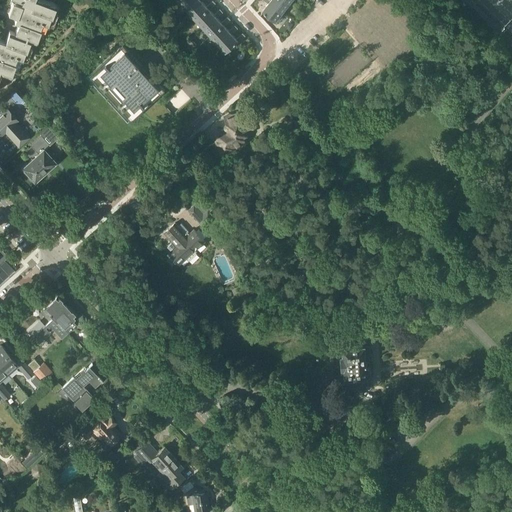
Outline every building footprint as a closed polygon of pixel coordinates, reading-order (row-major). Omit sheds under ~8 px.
[(15,32),(30,40),(36,42),(41,29),(40,29),(42,22),(48,24),(50,16),(52,17),(56,4),(44,0),(16,0),(21,2),(20,4),(13,1),(8,13),(16,16),(14,21),(18,23),(15,32)] [(183,0),(181,3),(188,11),(200,0),(201,0),(202,1),(203,0),(183,0)] [(207,6),(202,1),(201,0),(200,0),(188,11),(196,19),(208,8),(210,9),(216,4),(213,0),(207,6)] [(276,21),(283,12),(269,2),(270,0),(264,0),(268,3),(263,10),(276,21)] [(283,12),(290,3),(285,0),(270,0),(269,2),(283,12)] [(214,14),(210,9),(208,8),(196,19),(203,27),(216,16),(217,17),(223,12),(220,9),(214,14)] [(222,22),(217,17),(216,16),(203,27),(211,36),(223,24),(225,26),(231,20),(228,17),(222,22)] [(229,30),(225,26),(223,24),(211,36),(218,44),(231,32),(232,34),(238,28),(235,25),(229,30)] [(30,40),(15,32),(9,30),(5,42),(0,39),(0,74),(1,72),(10,76),(15,63),(14,63),(17,56),(22,58),(25,50),(26,51),(30,40)] [(231,32),(218,44),(226,52),(238,41),(239,42),(246,36),(243,33),(237,39),(232,34),(231,32)] [(148,75),(136,61),(138,60),(125,46),(102,67),(100,65),(86,78),(127,124),(142,110),(140,108),(163,87),(150,73),(148,75)] [(29,137),(16,122),(19,119),(8,107),(0,114),(0,136),(5,132),(19,147),(29,137)] [(243,110),(226,117),(228,121),(228,122),(227,124),(227,126),(229,126),(232,126),(229,132),(216,138),(223,153),(236,149),(235,146),(245,142),(243,134),(251,131),(249,127),(251,123),(247,120),(243,110)] [(291,126),(291,122),(289,119),(285,119),(282,121),(282,125),(284,128),(288,128),(291,126)] [(35,180),(55,162),(44,150),(50,144),(41,134),(30,145),(38,154),(23,168),(28,174),(27,175),(32,181),(34,179),(35,180)] [(211,194),(208,191),(189,209),(203,224),(214,214),(210,210),(213,208),(211,194)] [(178,226),(175,223),(164,233),(173,242),(172,242),(168,246),(171,249),(171,250),(169,252),(180,264),(187,258),(189,260),(196,253),(194,251),(205,241),(194,229),(190,233),(188,231),(181,223),(178,226)] [(0,283),(14,270),(4,258),(7,256),(0,249),(0,283)] [(45,307),(40,312),(45,317),(48,314),(53,319),(67,306),(57,296),(50,303),(47,300),(44,303),(42,305),(45,307)] [(53,319),(33,336),(39,342),(51,332),(50,331),(53,328),(62,337),(76,324),(72,319),(76,316),(67,306),(53,319)] [(40,320),(29,331),(33,336),(45,325),(40,320)] [(0,364),(7,372),(17,363),(1,345),(0,345),(0,364)] [(366,365),(366,362),(368,362),(367,360),(370,360),(370,356),(371,356),(370,346),(343,348),(344,357),(342,357),(343,370),(345,370),(345,379),(367,377),(367,376),(369,376),(371,373),(370,367),(368,364),(366,365)] [(24,361),(17,366),(28,379),(29,378),(34,373),(24,361)] [(52,372),(43,362),(33,371),(42,381),(52,372)] [(83,368),(62,388),(81,408),(93,398),(83,386),(89,381),(95,387),(102,381),(89,367),(85,370),(83,368)] [(0,393),(4,398),(9,394),(0,383),(0,393)] [(107,417),(101,411),(94,417),(95,418),(94,419),(95,419),(86,427),(85,425),(83,426),(80,422),(74,428),(83,438),(82,438),(83,439),(93,430),(105,444),(108,442),(109,444),(111,442),(111,443),(116,439),(116,438),(117,437),(116,436),(119,433),(111,425),(114,422),(108,415),(107,417)] [(146,463),(150,460),(153,464),(155,462),(159,467),(173,455),(164,446),(159,451),(156,450),(151,445),(149,446),(141,437),(131,446),(138,453),(137,455),(137,456),(137,458),(139,460),(141,461),(142,461),(144,460),(146,463)] [(114,463),(128,450),(123,445),(114,453),(111,450),(106,455),(114,463)] [(173,455),(159,467),(164,473),(163,474),(173,486),(184,476),(177,469),(182,465),(173,455)] [(36,462),(31,467),(32,475),(40,477),(45,472),(43,464),(36,462)] [(55,485),(52,485),(48,490),(47,492),(51,496),(53,496),(58,491),(59,489),(55,485)] [(207,511),(208,511),(209,511),(207,500),(208,499),(207,494),(205,494),(205,493),(192,495),(193,496),(187,497),(188,505),(194,504),(195,511),(207,511)] [(82,511),(80,496),(74,497),(75,511),(82,511)] [(165,501),(161,505),(167,511),(171,506),(165,501)]
